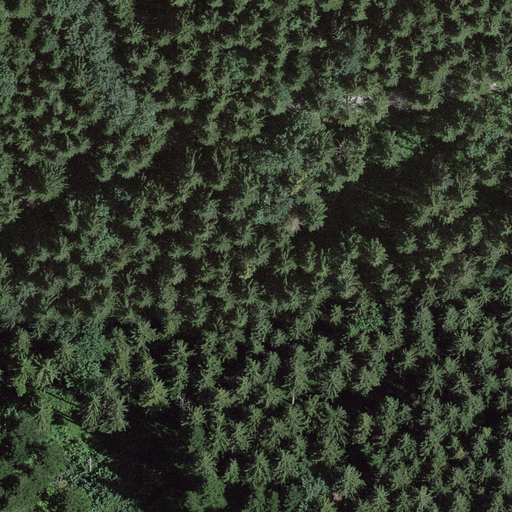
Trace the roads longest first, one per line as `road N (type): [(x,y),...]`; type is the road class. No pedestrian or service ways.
road 1 (track): [(511,74),(164,143),(0,215)]
road 2 (track): [(274,116),(303,68),(368,0)]
